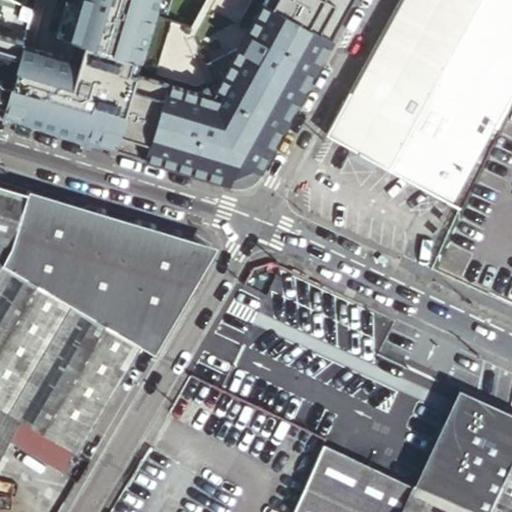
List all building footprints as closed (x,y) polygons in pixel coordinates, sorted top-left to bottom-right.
[(353,0),(37,0),(24,47),(2,114),(228,182),(261,170),(353,0)] [(511,0),(401,0),(326,137),(459,209),(511,101),(511,0)] [(0,113),(2,114),(24,47),(0,40),(0,113)] [(42,434),(76,454),(126,369),(139,346),(152,354),(174,319),(184,301),(202,271),(211,256),(27,200),(28,195),(0,186),(0,408),(18,419),(42,434)] [(27,200),(211,256),(209,250),(28,195),(27,200)] [(390,400),(420,331),(257,258),(226,327),(390,400)] [(511,511),(511,413),(460,390),(454,401),(448,415),(438,434),(425,460),(413,484),(323,445),(292,511),(511,511)] [(441,410),(448,415),(454,401),(450,398),(441,410)] [(0,511),(0,449),(9,434),(18,419),(0,408),(0,511)] [(42,434),(18,419),(9,434),(33,448),(41,436),(42,434)] [(421,450),(425,460),(438,434),(432,430),(431,428),(429,427),(427,426),(425,425),(423,426),(422,426),(421,428),(418,448),(421,450)] [(85,463),(41,436),(33,448),(31,453),(75,478),(85,463)]
